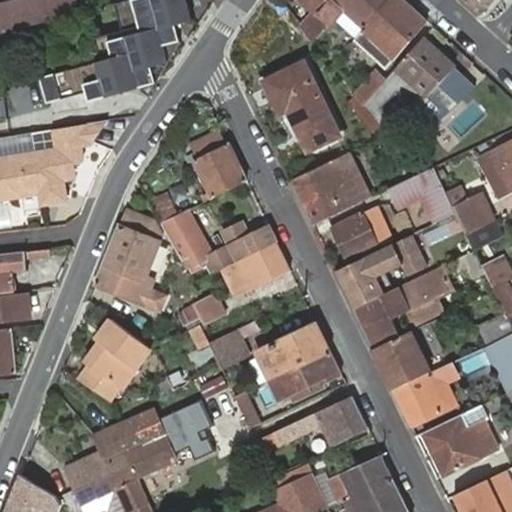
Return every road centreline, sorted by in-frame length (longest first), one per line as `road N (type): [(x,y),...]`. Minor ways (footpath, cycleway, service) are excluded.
road 1 (residential): [(199,61),(219,77),(432,511)]
road 2 (residential): [(199,61),(108,193),(0,463)]
